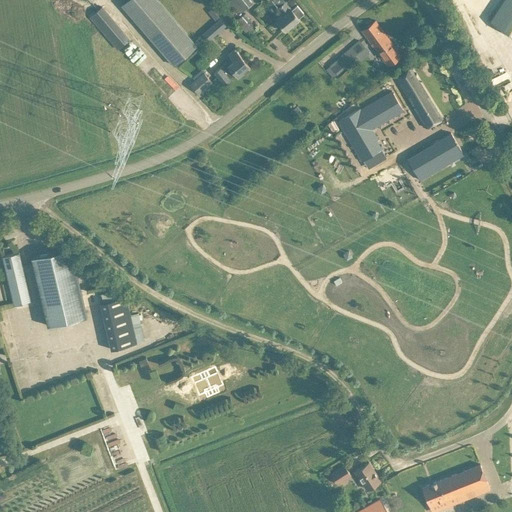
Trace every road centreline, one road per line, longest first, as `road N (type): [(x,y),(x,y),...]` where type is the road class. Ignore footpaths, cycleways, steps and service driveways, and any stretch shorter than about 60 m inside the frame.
road 1 (unclassified): [(511,410),(488,433),(405,465),(389,457),(327,369),(144,288),(33,198)]
road 2 (unclassified): [(33,198),(124,173),(197,138),(371,0)]
road 3 (unclassified): [(511,161),(431,0)]
